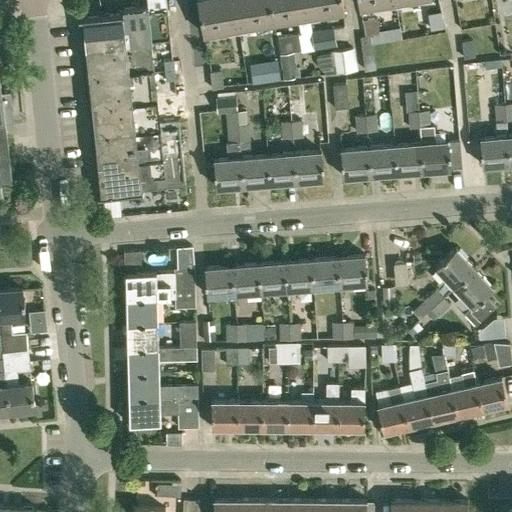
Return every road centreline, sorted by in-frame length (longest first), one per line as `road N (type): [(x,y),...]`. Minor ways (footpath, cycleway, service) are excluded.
road 1 (residential): [(62,239),(511,200)]
road 2 (residential): [(81,458),(511,460)]
road 3 (residential): [(81,458),(62,239)]
road 4 (residential): [(58,214),(32,0)]
